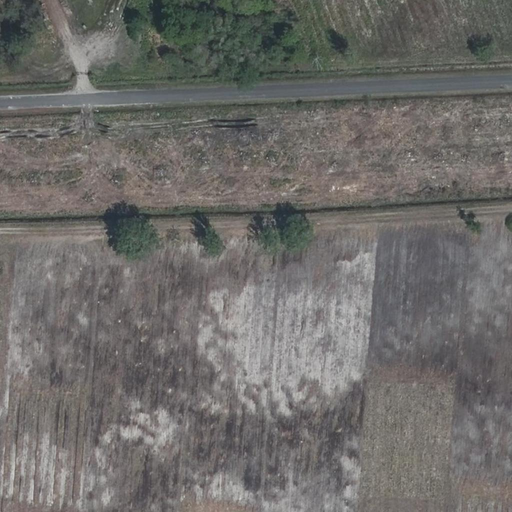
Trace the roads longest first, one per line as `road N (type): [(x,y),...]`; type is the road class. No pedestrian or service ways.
road 1 (tertiary): [(0,101),(511,79)]
road 2 (track): [(0,207),(511,188)]
